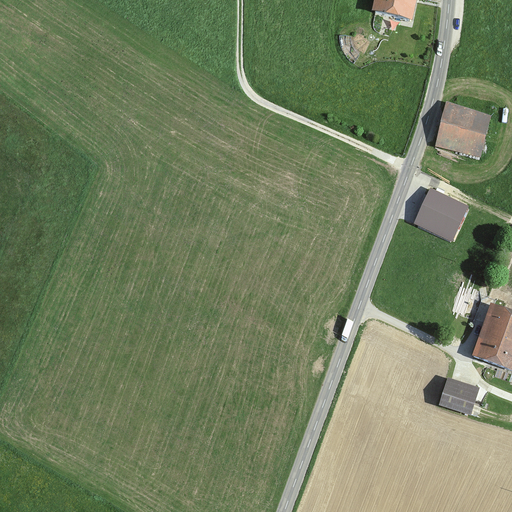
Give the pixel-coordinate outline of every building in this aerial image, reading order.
[(415,0),(373,0),(370,12),(410,22),(415,0)] [(446,102),(436,145),(482,156),(492,113),(446,102)] [(432,192),(418,222),(452,238),(466,207),(432,192)] [(511,311),(491,304),(472,355),(511,369),(511,311)] [(475,389),(448,381),(441,405),(468,413),(475,389)]
